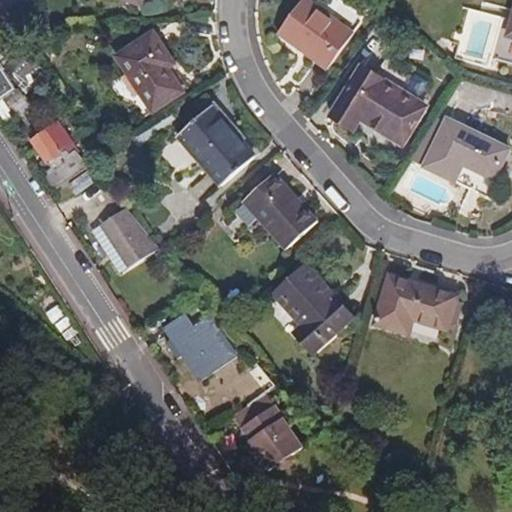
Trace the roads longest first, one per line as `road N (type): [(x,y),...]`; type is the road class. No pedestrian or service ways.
road 1 (residential): [(511,252),(493,261),(375,232),(257,98),(233,40),(237,0)]
road 2 (residential): [(0,158),(231,511)]
